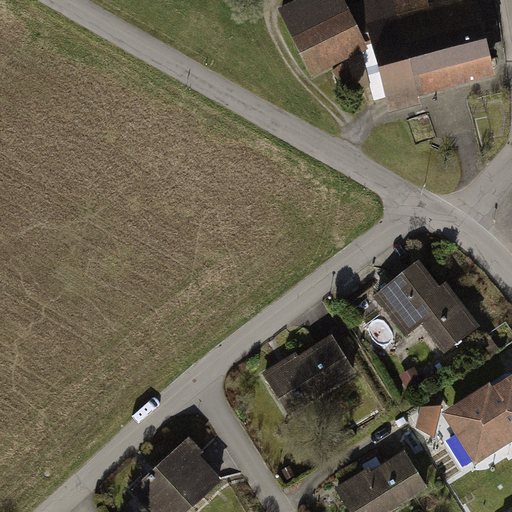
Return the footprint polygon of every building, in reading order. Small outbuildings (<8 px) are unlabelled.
[(344,0),(293,0),(277,8),(311,78),(369,50),(344,0)] [(426,0),(372,0),(362,3),(390,113),(420,105),(418,97),(494,76),(482,32),(481,28),(473,0),(437,0),(427,3),(426,0)] [(491,0),(473,0),(481,28),(498,24),(491,0)] [(419,262),(374,295),(407,339),(424,326),(444,353),(479,326),(445,282),(438,287),(419,262)] [(331,332),(260,374),(284,414),(355,372),(331,332)] [(415,368),(400,376),(409,392),(423,384),(415,368)] [(490,383),(442,413),(474,465),(511,440),(511,376),(493,388),(490,383)] [(435,438),(443,406),(420,408),(416,426),(435,438)] [(178,440),(124,491),(144,511),(182,511),(216,480),(178,440)] [(364,468),(328,491),(341,511),(387,511),(424,489),(401,452),(367,473),(364,468)]
